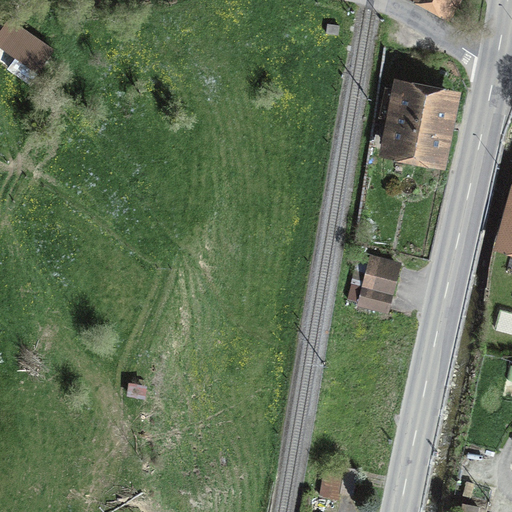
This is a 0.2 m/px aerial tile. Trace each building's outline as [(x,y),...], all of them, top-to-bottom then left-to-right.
[(0,33),(0,41),(30,61),(39,46),(6,25),(0,33)] [(390,148),(437,158),(450,97),(402,88),(402,91),(386,87),(380,116),(390,118),(384,143),(391,144),(390,148)] [(511,243),(511,190),(503,223),(511,225),(506,242),(511,243)] [(365,288),(389,294),(397,264),(372,258),(370,269),(357,266),(352,282),(365,286),(365,288)] [(338,499),(339,492),(353,495),(358,469),(344,467),(343,474),(326,471),(321,496),(338,499)]
